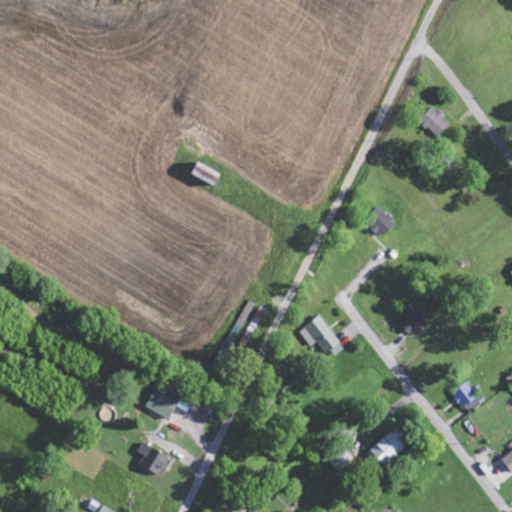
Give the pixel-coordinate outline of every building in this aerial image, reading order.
[(418,112),(428,101),(433,106),(435,103),(442,108),(441,112),(447,119),(427,135),(418,112)] [(192,154),(219,170),(209,185),(184,171),(192,154)] [(373,201),(393,220),(377,236),(360,218),(373,201)] [(407,295),(429,317),(410,338),(389,314),(407,295)] [(298,325),(315,309),(343,345),(323,361),(298,325)] [(462,317),(474,335),(465,343),(451,327),(462,317)] [(464,376),(480,393),(461,406),(449,388),(464,376)] [(150,382),(176,394),(167,417),(141,403),(150,382)] [(365,445),(389,424),(407,448),(375,469),(362,458),(365,445)] [(141,432),(171,451),(163,476),(132,458),(141,432)] [(511,470),(511,436),(508,439),(511,444),(499,453),(511,471),(511,470)] [(341,473),(355,460),(345,449),(331,462),(341,473)] [(90,491),(114,507),(112,511),(88,511),(81,508),(90,491)] [(192,511),(215,511),(206,499),(192,510),(192,511)] [(268,511),(285,503),(291,511),(268,511)]
